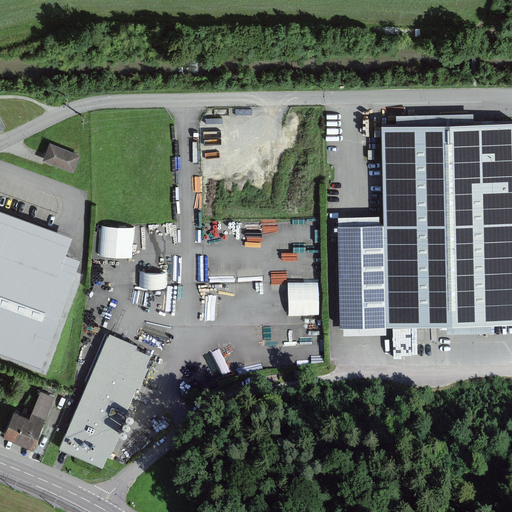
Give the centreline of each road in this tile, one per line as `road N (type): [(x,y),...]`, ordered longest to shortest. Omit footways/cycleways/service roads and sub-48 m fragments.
road 1 (unclassified): [(511,94),(89,104),(0,146)]
road 2 (track): [(188,424),(259,379),(511,370)]
road 3 (unclassified): [(97,506),(188,424)]
